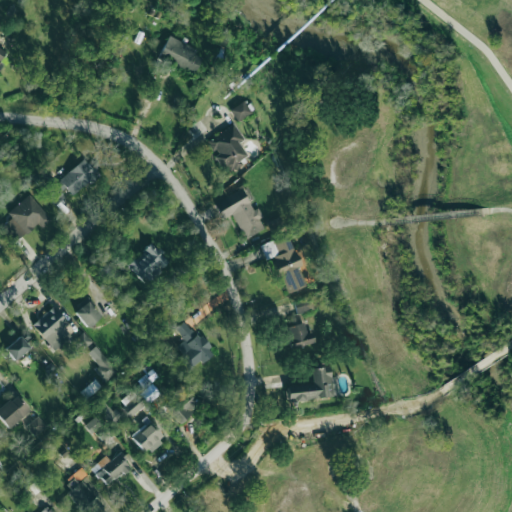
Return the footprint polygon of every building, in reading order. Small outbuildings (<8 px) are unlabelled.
[(451,0),(448,7),(460,12),(465,0),(451,0)] [(467,0),(462,14),(474,19),(482,0),(467,0)] [(168,36),(158,55),(193,73),(203,54),(168,36)] [(229,110),(237,122),(251,112),(243,100),(229,110)] [(243,139),(232,123),(207,140),(216,154),(214,155),(224,171),(246,155),(238,143),(243,139)] [(97,174),(84,158),(57,181),(71,197),(97,174)] [(42,191),(55,205),(64,196),(52,183),(42,191)] [(264,228),(259,219),(262,217),(258,207),(253,210),(242,188),(213,203),(222,219),(232,214),(245,238),(264,228)] [(11,217),(0,227),(15,243),(36,222),(42,228),(51,219),(27,194),(7,213),(11,217)] [(262,243),(282,295),(306,285),(287,234),(262,243)] [(169,259),(150,242),(127,267),(146,284),(169,259)] [(292,300),(296,313),(317,308),(313,294),(292,300)] [(74,312),(86,328),(100,317),(87,301),(74,312)] [(54,351),(71,335),(61,325),(66,321),(52,306),(31,325),(54,351)] [(173,327),(189,348),(177,357),(188,371),(212,353),(185,318),(173,327)] [(290,348),(314,343),(311,331),(306,332),(304,323),(285,327),(290,348)] [(70,343),(79,353),(92,342),(83,332),(70,343)] [(3,348),(13,360),(29,347),(18,335),(3,348)] [(104,382),(117,371),(95,345),(87,352),(98,366),(94,370),(104,382)] [(335,397),(334,376),(330,376),(330,366),(311,367),(311,381),(285,383),(286,400),(335,397)] [(154,387),(147,378),(136,386),(145,398),(151,394),(149,391),(154,387)] [(0,419),(7,428),(28,411),(15,394),(0,405),(0,419)] [(198,406),(188,395),(169,413),(179,424),(198,406)] [(25,426),(34,436),(45,425),(37,416),(25,426)] [(94,434),(103,426),(94,416),(85,425),(94,434)] [(131,436),(147,453),(163,439),(147,421),(131,436)] [(105,456),(91,467),(105,486),(130,466),(119,452),(109,460),(105,456)] [(82,511),(97,500),(81,480),(67,492),(82,511)]
